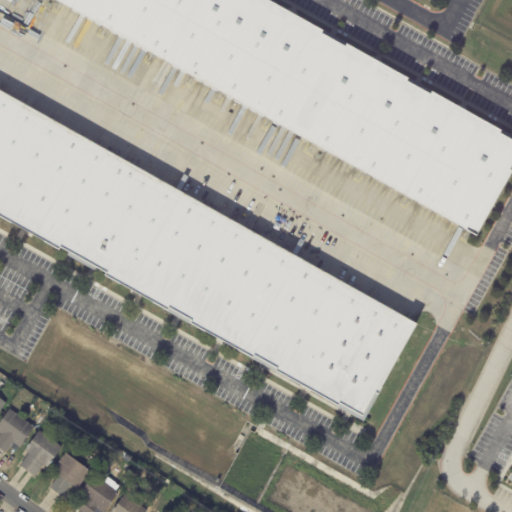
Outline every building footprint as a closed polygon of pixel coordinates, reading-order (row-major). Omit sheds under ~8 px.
[(268,0),(328,33),(327,36),(350,49),(352,46),(414,81),(413,84),(436,97),(437,94),(508,134),(507,136),(511,138),(511,188),(484,240),(106,31),(50,0),(268,0)] [(0,96),(0,220),(356,423),(415,326),(0,96)] [(22,418),(35,427),(21,447),(14,442),(7,453),(0,448),(0,434),(1,433),(0,432),(0,423),(10,409),(22,418)] [(33,475),(21,465),(29,454),(25,451),(40,431),(62,447),(47,467),(44,464),(35,476),(33,475)] [(72,457),(91,471),(79,488),(72,483),(63,496),(50,487),(60,474),(53,470),(66,453),(72,457)] [(81,511),(79,510),(86,500),(80,495),(95,475),(119,493),(104,511),(102,511),(96,506),(91,511),(81,511)] [(113,511),(125,494),(149,511),(148,511),(113,511)]
